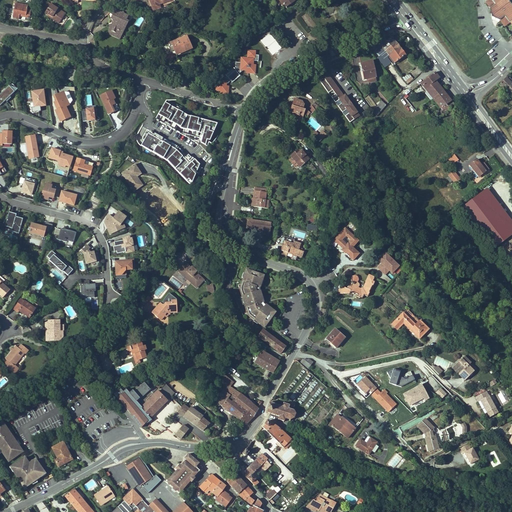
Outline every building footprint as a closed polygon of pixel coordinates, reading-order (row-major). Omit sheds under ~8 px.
[(511,3),(509,0),(489,0),(486,2),(491,8),(493,16),(501,20),(505,26),(510,22),(511,24),(511,3)] [(64,15),(57,10),(58,9),(47,1),(41,10),(45,12),(45,14),(46,15),(47,15),(48,15),(48,14),(52,17),(51,19),(59,23),(64,15)] [(29,18),(31,10),(27,10),(28,5),(15,3),(12,17),(19,18),(19,16),(20,15),(26,16),(25,17),(29,18)] [(271,12),(267,7),(261,11),(265,17),(271,12)] [(126,26),(128,21),(126,20),(128,16),(124,14),(123,12),(121,13),(115,10),(113,15),(111,19),(113,20),(114,23),(111,24),(109,25),(110,28),(110,30),(117,33),(119,30),(122,31),(124,25),(126,26)] [(305,11),(300,15),(311,30),(317,26),(305,11)] [(120,39),(126,26),(124,25),(122,31),(119,30),(117,33),(110,30),(108,34),(120,39)] [(273,55),(282,47),(269,32),(260,40),(273,55)] [(380,56),(376,58),(384,68),(391,63),(387,57),(400,48),(389,34),(377,40),(377,41),(373,43),(374,45),(375,49),(380,56)] [(191,48),(186,37),(168,45),(171,52),(173,51),(176,50),(176,51),(177,51),(178,53),(191,48)] [(387,57),(391,63),(392,64),(394,63),(405,55),(400,48),(387,57)] [(253,65),(253,61),(258,61),(259,55),(255,55),(255,51),(248,51),(247,58),(241,58),(241,63),(233,62),(226,68),(229,71),(225,74),(220,74),(219,81),(217,81),(216,90),(221,91),(226,91),(226,85),(231,81),(227,77),(235,70),(239,74),(243,70),(249,71),(249,73),(252,73),(255,71),(255,68),(253,68),(253,65)] [(376,77),(372,61),(361,64),(363,72),(361,72),(363,80),(366,79),(376,77)] [(74,81),(75,71),(69,70),(65,69),(64,76),(68,77),(67,80),(74,81)] [(348,103),(348,102),(343,96),(335,88),(326,72),(317,77),(328,93),(332,90),(335,94),(331,97),(350,122),(359,116),(352,106),(352,105),(351,104),(350,104),(349,105),(348,104),(348,103)] [(443,90),(435,81),(439,78),(435,72),(421,83),(433,98),(443,90)] [(403,79),(407,83),(413,78),(408,73),(403,79)] [(511,80),(508,76),(500,85),(511,97),(511,80)] [(14,92),(9,86),(4,91),(10,97),(14,92)] [(45,106),(43,90),(32,92),(33,100),(34,107),(31,108),(32,112),(41,111),(40,106),(45,106)] [(118,110),(113,100),(115,99),(111,90),(100,96),(109,115),(118,110)] [(454,105),(443,90),(433,98),(443,110),(445,109),(446,111),(449,108),(454,105)] [(0,105),(5,100),(10,97),(4,91),(0,94),(0,105)] [(55,111),(60,122),(70,117),(65,107),(69,105),(68,103),(72,101),(69,93),(64,95),(59,97),(57,95),(54,97),(56,102),(54,103),(57,110),(55,111)] [(291,109),(290,113),(294,115),(293,117),(297,118),(299,114),(303,115),(305,109),(302,109),(304,104),(302,102),(294,99),(292,106),(291,109)] [(376,111),(383,103),(381,101),(374,109),(376,111)] [(216,126),(211,124),(211,122),(196,118),(196,120),(190,119),(190,116),(187,116),(186,118),(181,115),(183,113),(165,103),(158,114),(180,127),(202,134),(203,130),(204,131),(200,142),(205,145),(207,140),(209,141),(212,136),(209,135),(210,131),(213,132),(216,126)] [(374,109),(372,111),(376,116),(379,114),(386,105),(383,103),(376,111),(374,109)] [(308,111),(306,113),(308,114),(309,114),(310,113),(312,114),(316,109),(311,106),(307,111),(308,111)] [(96,116),(96,108),(82,110),(83,121),(91,121),(90,119),(94,118),(96,116)] [(307,122),(316,131),(322,125),(313,116),(307,122)] [(319,142),(326,133),(322,130),(315,139),(319,142)] [(11,144),(12,132),(3,131),(3,134),(0,133),(0,145),(2,145),(2,144),(11,144)] [(148,134),(141,145),(167,160),(187,181),(188,179),(192,183),(199,165),(194,159),(186,168),(184,167),(188,163),(175,149),(159,140),(160,139),(156,136),(155,137),(157,138),(157,139),(148,134)] [(39,157),(35,135),(25,137),(29,159),(39,157)] [(160,139),(159,140),(175,149),(188,163),(184,167),(186,168),(194,159),(192,157),(191,158),(189,159),(187,156),(185,157),(176,148),(160,139)] [(70,167),(73,158),(62,154),(60,153),(60,151),(52,148),(49,158),(57,161),(58,163),(60,164),(66,166),(70,167)] [(291,156),(292,158),(298,165),(300,167),(308,159),(301,151),(298,154),(296,151),(291,156)] [(458,160),(454,155),(448,159),(452,164),(458,160)] [(298,165),(292,158),(289,160),(295,167),(298,165)] [(90,176),(92,167),(83,165),(84,161),(77,159),(73,171),(90,176)] [(488,169),(486,167),(483,169),(476,159),(469,165),(479,178),(483,175),(482,174),(488,169)] [(131,167),(137,175),(136,175),(137,177),(141,174),(135,165),(131,167)] [(137,177),(136,175),(137,175),(131,167),(122,173),(134,191),(142,185),(137,177)] [(460,179),(454,171),(449,175),(455,183),(460,179)] [(31,195),(35,180),(25,177),(21,192),(31,195)] [(54,194),(56,187),(46,184),(45,190),(44,190),(43,193),(44,193),(43,196),(48,198),(48,197),(51,197),(52,194),(54,194)] [(174,209),(155,187),(147,195),(150,198),(155,204),(164,210),(162,212),(166,216),(174,209)] [(265,200),(267,189),(254,188),(253,198),(254,199),(253,207),(268,208),(269,200),(265,200)] [(511,234),(511,223),(487,190),(464,207),(495,248),(511,234)] [(74,205),(77,195),(61,191),(58,201),(74,205)] [(16,214),(9,212),(5,226),(12,228),(11,231),(19,233),(23,219),(16,217),(16,214)] [(120,226),(126,218),(118,212),(113,219),(108,215),(104,222),(109,226),(107,228),(110,235),(121,230),(120,226)] [(270,235),(271,223),(250,220),(249,227),(255,228),(256,229),(263,230),(262,234),(270,235)] [(49,233),(52,225),(45,223),(44,227),(31,223),(28,232),(44,237),(45,232),(49,233)] [(74,232),(74,231),(63,228),(63,230),(60,229),(60,230),(56,228),(54,235),(58,237),(57,240),(67,243),(68,241),(73,242),(75,237),(72,237),(74,232)] [(359,241),(349,232),(350,231),(345,228),(334,241),(343,249),(342,250),(353,261),(359,254),(353,248),(359,241)] [(359,240),(350,231),(349,232),(359,241),(359,240)] [(142,234),(136,235),(138,247),(145,246),(142,234)] [(138,251),(135,238),(130,239),(129,236),(125,237),(125,238),(125,240),(123,240),(114,242),(115,246),(113,246),(114,252),(116,251),(117,254),(126,252),(126,253),(138,251)] [(278,253),(277,256),(286,258),(288,253),(292,254),(297,256),(302,257),(304,252),(302,251),(302,249),(300,248),(301,244),(294,242),(293,246),(288,244),(287,246),(283,245),(280,254),(278,253)] [(96,262),(93,252),(90,252),(89,251),(88,250),(90,248),(87,245),(81,251),(84,255),(86,264),(96,262)] [(63,261),(52,251),(47,257),(50,259),(63,271),(68,276),(73,270),(66,264),(63,261)] [(188,260),(190,255),(182,251),(180,256),(188,260)] [(381,271),(392,260),(385,254),(380,259),(383,262),(381,264),(378,268),(381,271)] [(63,271),(50,259),(49,261),(62,272),(63,271)] [(132,270),(132,267),(134,267),(134,260),(117,261),(117,267),(115,268),(116,275),(121,275),(126,270),(132,270)] [(394,271),(398,266),(392,260),(381,271),(385,275),(389,271),(391,269),(394,271)] [(186,264),(179,272),(197,288),(204,280),(195,272),(196,272),(192,267),(191,268),(186,264)] [(261,299),(260,296),(261,294),(260,291),(260,288),(261,284),(260,283),(261,280),(262,280),(263,276),(246,270),(244,274),(245,274),(244,277),(243,278),(241,285),(242,288),(239,289),(246,311),(248,311),(249,313),(248,315),(264,328),(275,312),(272,310),(271,311),(268,309),(268,307),(265,305),(263,303),(262,299),(261,299)] [(5,280),(0,275),(0,294),(3,298),(10,290),(2,283),(5,280)] [(369,292),(372,285),(373,286),(374,282),(372,282),(374,278),(369,275),(366,282),(366,283),(363,288),(360,289),(358,288),(358,287),(359,286),(358,284),(357,283),(357,282),(358,280),(357,277),(355,276),(352,277),(351,279),(352,282),(351,284),(352,284),(348,286),(347,289),(341,285),(339,294),(349,294),(350,292),(354,294),(354,293),(358,294),(357,296),(362,299),(364,295),(367,297),(369,293),(369,292)] [(94,297),(93,284),(89,285),(89,280),(80,281),(81,298),(94,297)] [(176,308),(176,301),(175,301),(176,299),(169,293),(161,304),(160,304),(152,313),(161,320),(164,316),(164,315),(167,311),(168,311),(168,309),(176,308)] [(143,305),(150,298),(148,296),(145,300),(144,301),(143,300),(141,303),(143,305)] [(35,309),(32,306),(21,299),(14,309),(18,312),(19,310),(29,318),(35,309)] [(164,316),(166,317),(170,313),(177,312),(176,308),(168,309),(168,311),(167,311),(164,315),(164,316)] [(428,329),(407,309),(392,324),(397,329),(403,323),(419,338),(428,329)] [(59,330),(63,330),(63,325),(59,325),(59,320),(45,321),(46,328),(48,328),(49,341),(54,340),(54,338),(59,337),(59,330)] [(63,336),(63,330),(59,330),(59,337),(54,338),(54,340),(59,340),(63,336)] [(286,347),(262,330),(257,336),(281,354),(286,347)] [(344,338),(335,330),(326,339),(330,343),(331,341),(337,346),(344,338)] [(146,350),(143,342),(130,346),(132,351),(133,354),(136,353),(139,360),(146,358),(143,350),(146,350)] [(12,351),(6,359),(7,360),(8,361),(5,365),(14,375),(19,368),(15,365),(24,354),(25,354),(29,351),(21,344),(18,348),(16,346),(13,349),(12,351)] [(96,363),(106,355),(101,349),(91,357),(96,363)] [(273,373),(279,362),(261,351),(255,362),(273,373)] [(471,363),(464,356),(461,359),(468,366),(471,363)] [(308,368),(312,362),(308,359),(303,359),(301,362),(308,368)] [(461,359),(453,367),(460,373),(459,374),(465,380),(474,371),(468,366),(461,359)] [(443,371),(432,365),(431,367),(439,375),(443,371)] [(391,369),(388,381),(410,387),(413,374),(405,372),(403,377),(398,376),(400,371),(391,369)] [(233,382),(222,374),(223,389),(222,389),(224,390),(236,400),(235,402),(248,413),(249,412),(253,416),(257,410),(250,404),(250,403),(239,395),(240,395),(229,387),(233,382)] [(365,376),(356,384),(367,397),(377,388),(365,376)] [(140,427),(168,401),(158,391),(142,408),(136,402),(139,399),(140,399),(150,390),(144,383),(134,392),(132,390),(128,394),(126,396),(120,389),(114,394),(125,406),(140,427)] [(174,393),(165,384),(158,391),(168,401),(174,393)] [(429,398),(424,390),(422,391),(419,386),(403,395),(405,399),(404,399),(406,402),(407,402),(409,406),(423,398),(424,401),(429,398)] [(128,394),(121,387),(120,389),(126,396),(128,394)] [(442,399),(446,395),(440,389),(436,392),(442,399)] [(236,400),(224,390),(222,392),(215,401),(222,406),(239,420),(240,419),(245,425),(253,416),(249,412),(248,413),(235,402),(236,400)] [(390,401),(391,400),(386,394),(387,393),(384,390),(380,393),(377,390),(372,394),(388,412),(395,406),(390,401)] [(498,413),(486,391),(476,397),(485,414),(487,413),(489,417),(498,413)] [(295,413),(294,410),(294,409),(293,409),(295,404),(290,402),(289,405),(284,403),(283,403),(283,404),(282,407),(278,405),(274,404),(274,403),(273,403),(273,404),(270,403),(270,402),(269,402),(269,403),(266,411),(266,412),(266,413),(267,413),(267,412),(270,413),(270,414),(274,415),(275,416),(275,415),(279,416),(278,419),(278,418),(277,419),(278,419),(278,420),(279,420),(283,421),(284,422),(284,421),(285,419),(289,420),(289,422),(290,421),(290,420),(294,418),(294,419),(295,418),(294,417),(295,414),(296,414),(296,413),(295,413)] [(183,416),(189,409),(183,405),(177,412),(183,416)] [(203,416),(190,407),(189,409),(183,416),(196,425),(201,418),(203,416)] [(159,432),(170,418),(159,409),(154,416),(156,418),(150,425),(159,432)] [(355,429),(342,417),(341,418),(337,415),(330,424),(347,438),(355,429)] [(203,431),(209,424),(201,418),(196,425),(203,431)] [(425,419),(417,426),(425,434),(427,433),(428,437),(425,437),(427,447),(433,445),(433,447),(438,446),(435,435),(434,435),(432,435),(432,432),(434,432),(433,429),(434,428),(425,419)] [(23,452),(14,438),(13,439),(10,435),(11,435),(9,431),(6,433),(4,430),(7,428),(4,425),(3,426),(1,421),(0,421),(0,448),(2,452),(5,455),(7,454),(11,459),(23,452)] [(267,421),(262,427),(271,435),(277,427),(270,422),(267,421)] [(221,429),(220,428),(220,427),(215,423),(211,427),(217,432),(221,429)] [(181,439),(188,430),(183,425),(175,434),(181,439)] [(80,445),(75,436),(69,439),(74,448),(80,445)] [(369,455),(377,442),(369,437),(368,437),(367,437),(364,442),(360,439),(355,446),(369,455)] [(72,459),(63,442),(52,448),(58,459),(55,460),(57,465),(66,461),(66,462),(72,459)] [(251,443),(242,454),(245,456),(255,461),(260,456),(255,452),(258,449),(251,443)] [(479,460),(472,448),(471,449),(468,444),(459,449),(462,454),(464,453),(470,464),(479,460)] [(177,470),(166,482),(173,487),(175,486),(177,489),(177,491),(180,493),(184,488),(187,491),(189,489),(187,487),(192,482),(191,482),(195,478),(194,477),(202,467),(199,464),(199,463),(188,454),(184,458),(185,460),(180,465),(179,464),(175,469),(177,470)] [(262,454),(260,456),(255,461),(260,467),(260,466),(266,461),(267,459),(262,454)] [(126,466),(138,458),(142,464),(144,463),(139,456),(125,465),(126,466)] [(255,461),(245,456),(239,462),(240,469),(243,474),(255,461)] [(39,472),(40,468),(39,467),(40,466),(35,460),(32,462),(30,464),(27,464),(27,461),(24,457),(12,466),(16,471),(14,472),(22,484),(23,483),(26,487),(41,476),(40,475),(41,475),(39,472)] [(154,477),(144,463),(142,464),(138,458),(126,466),(140,486),(143,483),(144,486),(142,488),(148,493),(161,481),(156,475),(154,477)] [(255,461),(243,474),(252,483),(256,479),(252,475),(260,467),(255,461)] [(264,470),(270,465),(266,461),(260,466),(264,470)] [(231,486),(239,478),(235,473),(227,481),(231,486)] [(211,474),(199,487),(204,491),(207,488),(209,490),(212,493),(220,482),(211,474)] [(247,486),(243,482),(239,478),(231,486),(238,494),(247,486)] [(220,482),(212,493),(218,497),(216,499),(226,507),(232,499),(228,496),(229,495),(222,491),(226,486),(220,482)] [(253,493),(247,486),(238,494),(251,505),(255,500),(252,497),(251,499),(249,497),(253,493)] [(102,491),(94,496),(100,505),(114,496),(109,488),(103,492),(102,491)] [(84,511),(89,508),(73,489),(65,496),(78,511),(84,511)] [(270,500),(276,494),(272,490),(266,496),(270,500)] [(164,511),(166,511),(155,500),(148,506),(135,492),(132,495),(130,492),(125,497),(128,499),(125,502),(124,501),(112,511),(164,511)] [(320,511),(330,511),(335,503),(320,495),(316,502),(313,500),(307,507),(315,511),(316,510),(317,508),(319,510),(318,511),(320,511)] [(262,511),(263,511),(259,508),(261,504),(261,503),(258,499),(253,508),(250,507),(247,511),(262,511)] [(192,511),(184,503),(174,511),(192,511)]
